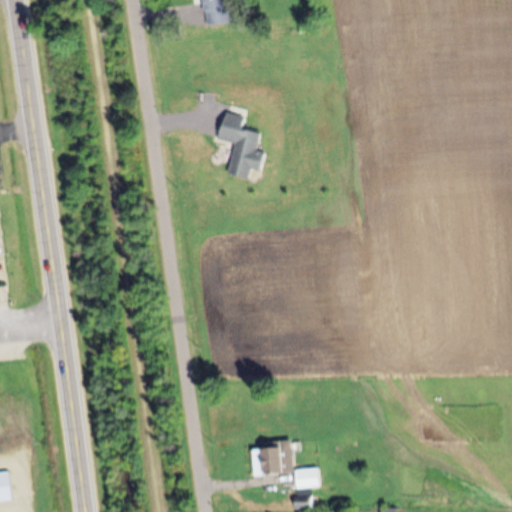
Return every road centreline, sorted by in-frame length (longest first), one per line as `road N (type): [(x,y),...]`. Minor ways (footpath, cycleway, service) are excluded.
road 1 (residential): [(204,511),(132,0)]
road 2 (primary): [(83,511),(15,0)]
